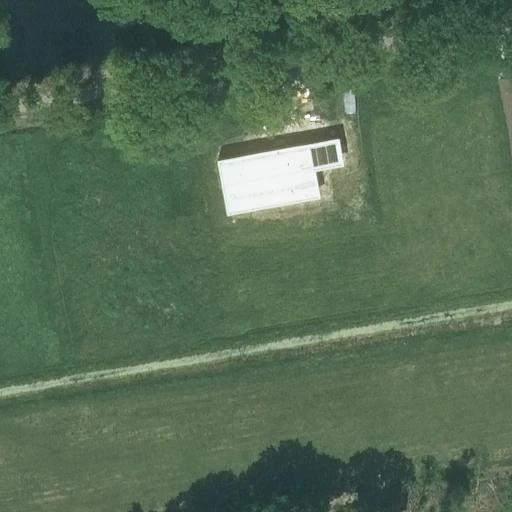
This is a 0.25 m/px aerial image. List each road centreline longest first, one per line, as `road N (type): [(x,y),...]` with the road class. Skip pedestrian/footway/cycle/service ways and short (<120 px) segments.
road 1 (unclassified): [(255,65),(511,20)]
road 2 (track): [(0,111),(255,65)]
